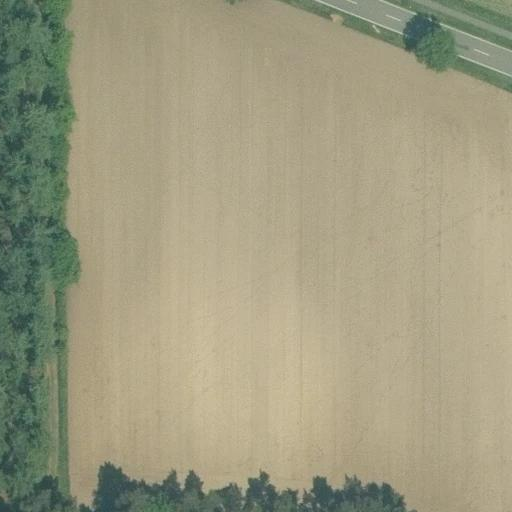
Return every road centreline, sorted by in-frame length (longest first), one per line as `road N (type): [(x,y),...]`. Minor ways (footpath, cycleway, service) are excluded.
road 1 (track): [(42,511),(43,0)]
road 2 (tertiary): [(340,0),(511,65)]
